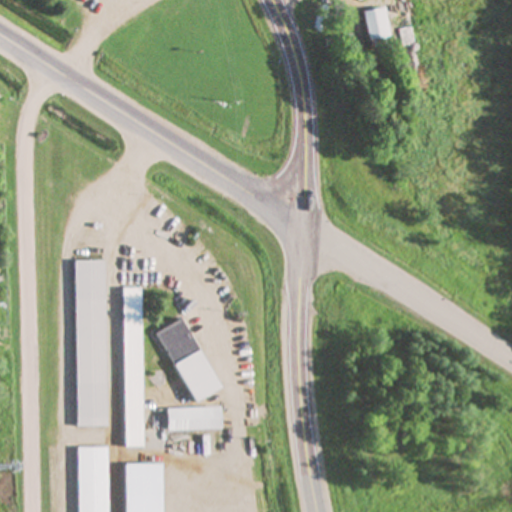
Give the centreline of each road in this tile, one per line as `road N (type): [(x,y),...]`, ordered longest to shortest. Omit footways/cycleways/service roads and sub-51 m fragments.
road 1 (residential): [(511,361),(0,36)]
road 2 (tertiary): [(316,511),(296,327),(306,227),(303,99),(270,0)]
